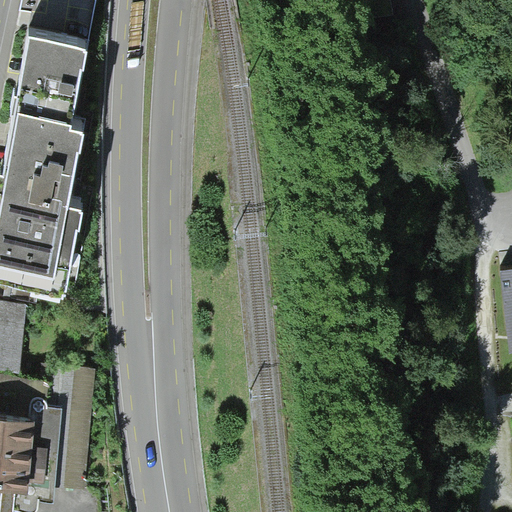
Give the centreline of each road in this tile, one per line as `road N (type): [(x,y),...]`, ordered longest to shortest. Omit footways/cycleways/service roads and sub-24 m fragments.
road 1 (primary): [(158,0),(144,176),(146,274),(169,511)]
road 2 (track): [(486,511),(494,438),(482,246),(493,203)]
road 3 (residential): [(415,0),(479,195),(511,203)]
